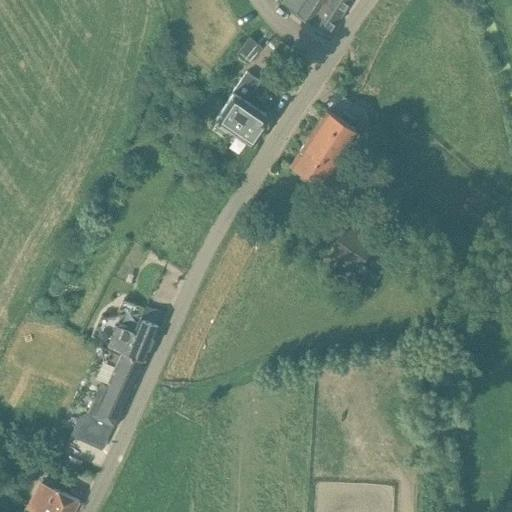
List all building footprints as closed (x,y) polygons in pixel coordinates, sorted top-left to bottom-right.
[(292,10),(311,24),(328,35),(351,0),(283,0),(282,2),(292,10)] [(262,47),(249,36),(236,52),(248,63),(262,47)] [(247,71),(216,118),(220,121),(247,140),(254,145),(268,125),(266,114),(247,101),(261,81),(247,71)] [(321,185),(357,130),(327,110),(291,165),(321,185)] [(337,212),(325,203),(303,234),(355,272),(350,279),(368,293),(380,276),(361,262),(375,243),(341,218),(339,220),(334,217),(337,212)] [(117,324),(109,342),(124,348),(145,357),(159,324),(141,316),(137,325),(127,322),(125,327),(117,324)] [(109,385),(96,416),(99,417),(117,425),(132,390),(134,385),(145,357),(124,348),(115,368),(109,385)] [(79,416),(70,434),(82,440),(91,421),(79,416)] [(37,511),(73,511),(80,500),(40,479),(26,506),(37,511)]
